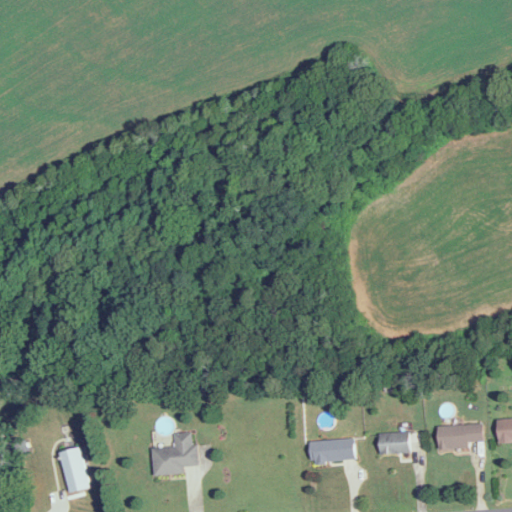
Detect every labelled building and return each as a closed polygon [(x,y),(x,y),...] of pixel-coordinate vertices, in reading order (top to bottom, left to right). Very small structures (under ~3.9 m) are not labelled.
[(511,440),(511,418),(498,419),(499,441),(511,440)] [(438,426),(438,450),(470,450),(470,442),(483,442),(483,425),(438,426)] [(153,449),(154,476),(186,475),(185,467),(199,467),(198,445),(194,445),(193,433),(175,434),(176,448),(153,449)] [(380,433),(380,455),(411,455),(411,433),(380,433)] [(356,461),(355,439),(310,442),(312,464),(356,461)]
